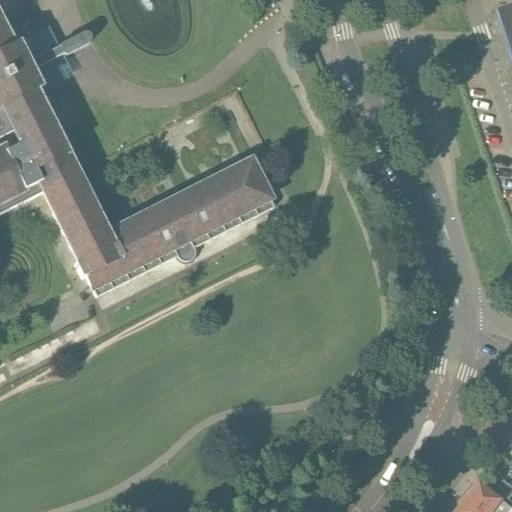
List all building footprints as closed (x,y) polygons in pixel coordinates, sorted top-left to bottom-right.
[(0,26),(0,217),(42,196),(77,265),(74,267),(81,282),(85,280),(91,292),(92,292),(96,300),(177,259),(178,262),(182,264),(186,265),(190,263),(194,259),(194,257),(194,255),(193,251),(270,212),(273,210),(269,202),(270,202),(257,177),(261,175),(254,160),(228,173),(229,175),(219,180),(218,179),(106,236),(66,158),(67,157),(58,139),(57,140),(34,94),(38,92),(40,95),(59,86),(74,78),(64,58),(65,58),(66,58),(87,47),(88,46),(90,45),(90,44),(91,43),(91,41),(91,40),(90,39),(89,38),(89,37),(88,36),(86,35),(84,36),(83,36),(60,47),(60,48),(59,49),(49,29),(35,36),(15,46),(17,50),(13,51),(0,26)] [(483,481),(490,486),(498,476),(491,471),(483,481)] [(496,491),(502,496),(510,486),(504,481),(496,491)] [(468,501),(482,511),(509,511),(511,509),(503,503),(504,503),(480,484),(468,501)] [(502,496),(509,502),(511,497),(511,487),(510,486),(502,496)] [(482,511),(468,501),(458,511),(482,511)]
